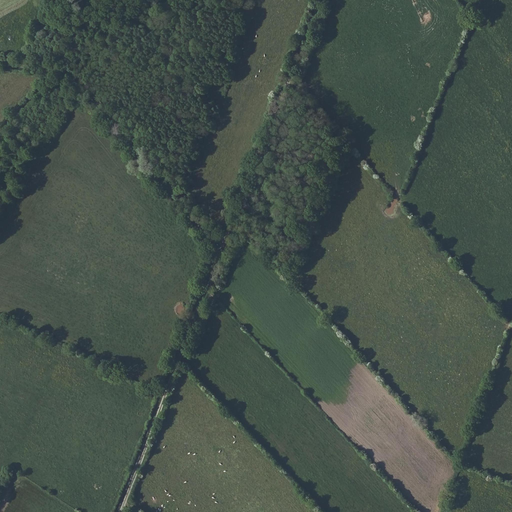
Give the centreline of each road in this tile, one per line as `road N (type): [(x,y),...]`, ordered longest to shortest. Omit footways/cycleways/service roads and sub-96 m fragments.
road 1 (track): [(121,511),(254,153),(323,0)]
road 2 (track): [(58,68),(97,93),(219,249)]
